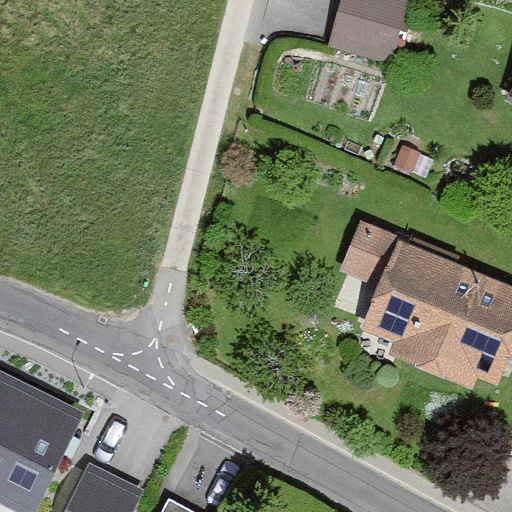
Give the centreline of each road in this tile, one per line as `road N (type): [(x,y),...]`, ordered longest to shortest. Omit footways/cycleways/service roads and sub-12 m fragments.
road 1 (residential): [(146,373),(243,0)]
road 2 (residential): [(421,511),(146,373)]
road 3 (residential): [(146,373),(0,306)]
